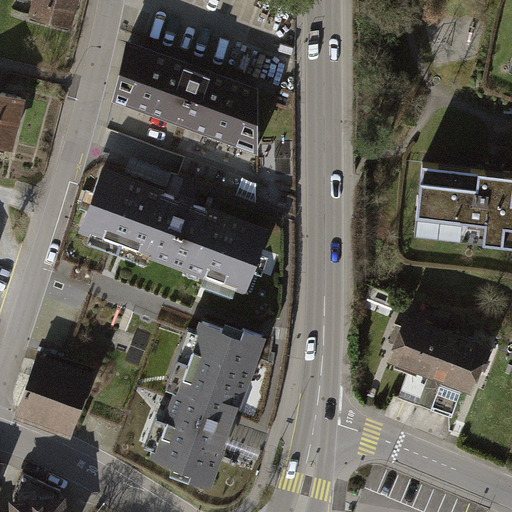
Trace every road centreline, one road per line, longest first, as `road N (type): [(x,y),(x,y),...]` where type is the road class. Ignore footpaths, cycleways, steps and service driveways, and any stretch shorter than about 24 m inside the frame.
road 1 (secondary): [(322,0),(326,304),(317,419)]
road 2 (residential): [(104,0),(0,368)]
road 3 (residential): [(511,496),(317,419)]
road 4 (unknown): [(68,135),(265,199)]
road 5 (tertiary): [(158,511),(95,472),(0,431)]
road 6 (unknown): [(130,0),(247,40)]
